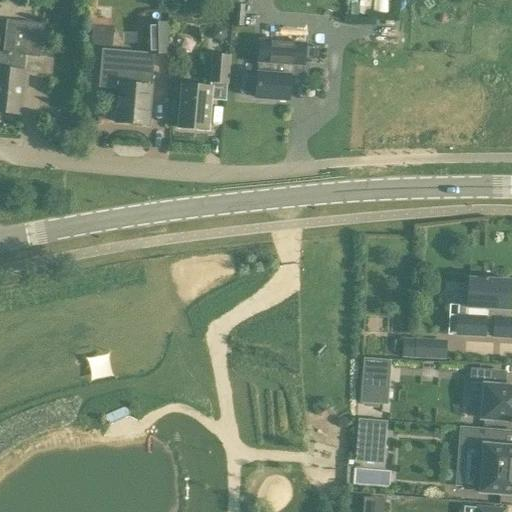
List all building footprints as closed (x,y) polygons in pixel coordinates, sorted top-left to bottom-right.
[(0,53),(0,68),(24,71),(25,57),(39,58),(43,25),(6,21),(3,53),(0,53)] [(147,24),(148,55),(168,54),(167,24),(147,24)] [(241,95),(256,95),(256,99),(288,101),(290,65),(303,66),(304,46),(271,44),(273,25),(261,24),(258,75),(257,75),(257,76),(242,75),(241,95)] [(90,44),(111,47),(113,27),(92,25),(90,44)] [(228,84),(230,56),(211,55),(209,83),(228,84)] [(113,84),(119,84),(116,123),(147,125),(152,68),(101,64),(99,87),(112,88),(113,84)] [(0,113),(19,115),(24,72),(0,69),(0,113)] [(207,131),(211,89),(181,86),(178,128),(207,131)] [(63,136),(76,130),(67,111),(54,118),(63,136)] [(459,285),(458,306),(465,306),(463,337),(497,338),(498,319),(509,320),(510,311),(511,282),(484,280),(484,279),(481,279),(481,280),(466,279),(466,285),(459,285)] [(402,339),(401,358),(446,360),(447,341),(402,339)] [(368,363),(366,393),(387,395),(390,365),(368,363)] [(480,400),(479,421),(511,423),(511,386),(505,386),(506,372),(470,369),(468,399),(480,400)] [(360,423),(358,459),(377,461),(380,424),(360,423)] [(484,448),(480,491),(511,493),(511,449),(500,448),(501,432),(461,429),(460,446),(484,448)] [(362,511),(385,511),(386,497),(363,496),(362,511)]
